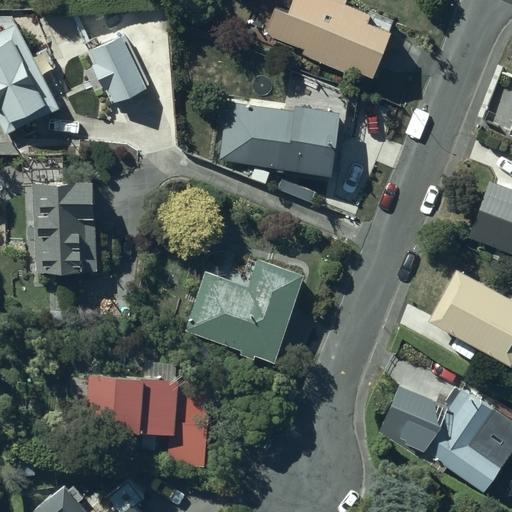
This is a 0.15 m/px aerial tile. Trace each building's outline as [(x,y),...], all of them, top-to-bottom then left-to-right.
[(320,0),(303,42),(401,83),(423,31),(350,0),(320,0)] [(0,37),(0,102),(7,118),(56,97),(25,27),(0,37)] [(110,62),(147,112),(181,88),(143,38),(110,62)] [(253,114),(253,184),(356,183),(356,114),(253,114)] [(511,178),(497,173),(476,224),(511,238),(511,178)] [(58,195),(63,298),(126,295),(121,193),(58,195)] [(511,283),(468,258),(437,310),(511,353),(511,283)] [(241,359),(302,375),(327,281),(266,265),(241,359)] [(118,393),(123,454),(197,448),(192,387),(118,393)] [(511,417),(452,391),(424,457),(511,495),(511,417)] [(104,511),(97,501),(82,511),(104,511)]
